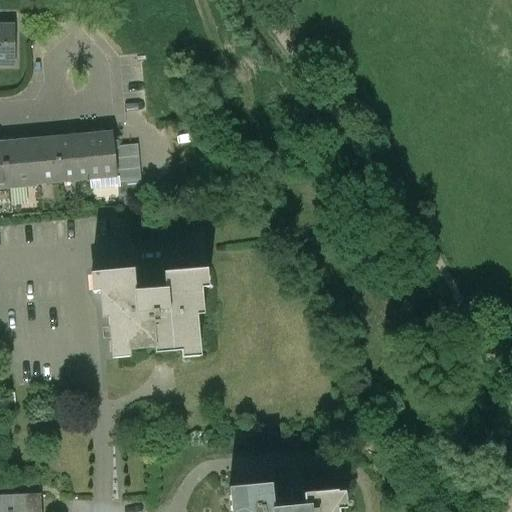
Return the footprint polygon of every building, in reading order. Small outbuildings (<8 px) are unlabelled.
[(13,29),(0,28),(0,65),(13,65),(13,29)] [(113,134),(86,136),(89,181),(117,179),(114,148),(113,134)] [(86,136),(59,139),(63,183),(89,181),(86,136)] [(32,144),(7,146),(7,144),(0,144),(0,189),(10,188),(10,190),(38,187),(38,185),(63,183),(59,139),(32,141),(32,144)] [(139,146),(114,148),(117,179),(120,208),(144,206),(139,146)] [(166,290),(136,293),(134,271),(98,274),(98,275),(91,276),(93,294),(100,293),(102,319),(109,318),(112,353),(113,353),(114,361),(131,359),(130,351),(155,349),(155,354),(182,352),(183,360),(200,358),(199,350),(200,350),(198,316),(203,316),(201,289),(208,288),(207,272),(199,272),(199,271),(164,274),(166,290)] [(305,505),(275,508),(272,484),(230,489),(231,511),(339,511),(339,508),(346,507),(345,491),(337,491),(337,490),(304,493),(305,505)] [(41,511),(41,498),(0,499),(0,511),(41,511)]
